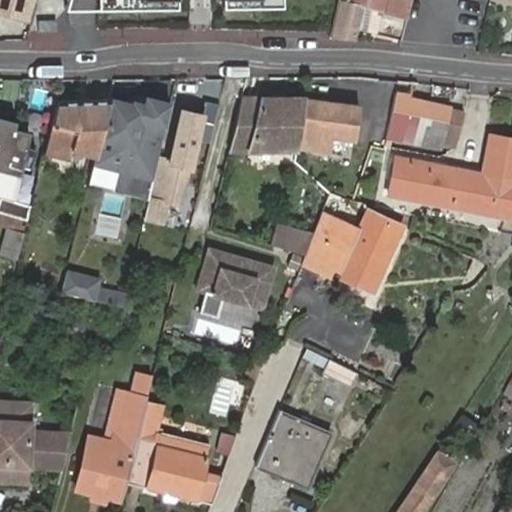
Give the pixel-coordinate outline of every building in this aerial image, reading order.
[(0,0),(0,13),(28,21),(33,0),(0,0)] [(97,0),(98,9),(177,8),(176,0),(97,0)] [(340,0),(331,36),(353,39),(362,5),(363,0),(340,0)] [(363,0),(362,5),(370,7),(382,10),(405,16),(407,0),(363,0)] [(364,27),(376,31),(382,10),(370,7),(364,27)] [(376,31),(401,37),(405,16),(382,10),(376,31)] [(433,98),(395,91),(386,135),(441,146),(442,141),(446,121),(451,101),(433,98)] [(300,92),(243,94),(229,147),(294,145),(302,92),(300,92)] [(356,102),(302,94),(294,145),(325,149),(328,134),(351,138),(356,102)] [(95,153),(93,163),(120,169),(152,177),(169,102),(146,96),(144,103),(133,101),(132,103),(109,98),(95,153)] [(109,97),(55,101),(47,130),(39,165),(79,175),(85,150),(95,153),(109,98),(109,97)] [(463,107),(451,103),(446,121),(442,141),(453,142),(463,107)] [(148,196),(148,197),(151,199),(149,205),(160,208),(161,201),(180,204),(188,168),(191,168),(204,113),(182,108),(164,181),(152,179),(148,196)] [(28,133),(0,126),(0,192),(12,196),(28,133)] [(511,176),(511,136),(493,134),(487,172),(511,176)] [(471,208),(477,171),(396,156),(387,193),(471,208)] [(152,177),(120,169),(116,189),(148,196),(152,179),(152,177)] [(511,215),(511,210),(511,176),(487,172),(477,171),(471,208),(511,215)] [(29,204),(0,195),(0,213),(25,220),(29,204)] [(157,219),(160,208),(149,205),(146,217),(157,219)] [(354,227),(333,275),(338,277),(339,275),(372,288),(400,225),(367,210),(359,229),(354,227)] [(309,230),(301,252),(299,259),(333,275),(354,227),(316,211),(309,230)] [(275,222),(268,242),(301,252),(309,230),(275,222)] [(2,253),(16,257),(22,234),(23,228),(9,225),(2,253)] [(260,306),(273,265),(208,245),(196,286),(205,289),(222,294),(260,306)] [(95,299),(99,279),(67,271),(61,292),(95,299)] [(124,306),(126,291),(99,286),(97,301),(124,306)] [(222,294),(205,289),(199,309),(215,314),(222,294)] [(198,321),(196,334),(235,339),(237,327),(198,321)] [(349,385),(355,372),(327,359),(321,372),(349,385)] [(117,387),(104,439),(116,442),(129,390),(117,387)] [(146,401),(148,394),(129,390),(116,442),(114,449),(133,454),(141,422),(146,401)] [(0,419),(34,422),(36,404),(0,401),(0,419)] [(146,401),(141,422),(138,436),(153,441),(156,431),(162,405),(146,401)] [(277,411),(255,465),(271,472),(272,468),(286,474),(285,477),(305,485),(328,431),(277,411)] [(456,423),(478,436),(484,426),(463,414),(456,423)] [(0,482),(30,485),(31,469),(63,471),(72,433),(34,431),(34,422),(0,419),(0,482)] [(211,500),(221,472),(201,467),(207,444),(156,431),(153,441),(138,436),(133,454),(127,479),(211,500)] [(122,498),(127,479),(133,454),(114,449),(116,442),(104,439),(89,435),(77,485),(91,489),(91,495),(103,498),(105,493),(122,498)] [(422,511),(455,462),(438,450),(397,511),(422,511)]
